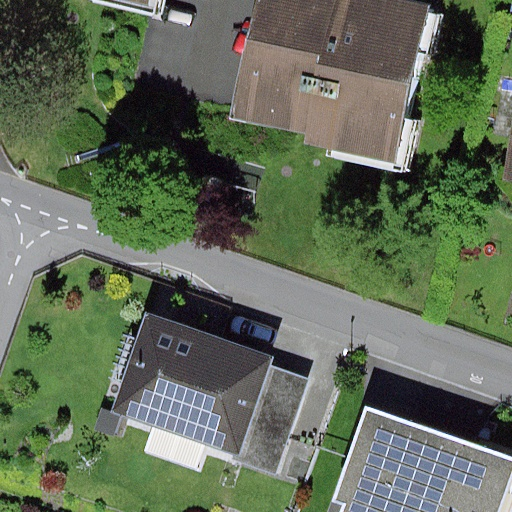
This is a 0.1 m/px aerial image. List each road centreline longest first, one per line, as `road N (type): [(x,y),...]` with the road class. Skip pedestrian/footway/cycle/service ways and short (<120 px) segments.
road 1 (residential): [(511,381),(51,220)]
road 2 (residential): [(51,220),(0,357)]
